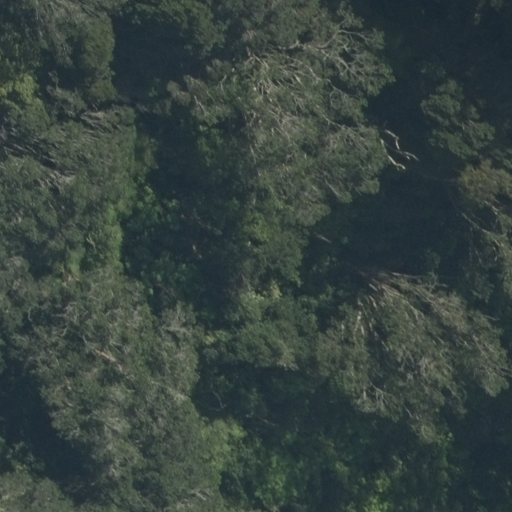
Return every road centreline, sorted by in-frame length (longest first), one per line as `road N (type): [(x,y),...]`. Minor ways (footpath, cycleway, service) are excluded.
road 1 (track): [(34,511),(131,460),(248,511)]
road 2 (track): [(412,511),(511,404)]
